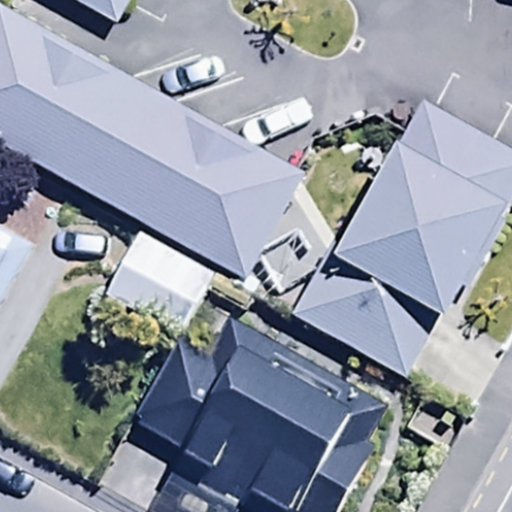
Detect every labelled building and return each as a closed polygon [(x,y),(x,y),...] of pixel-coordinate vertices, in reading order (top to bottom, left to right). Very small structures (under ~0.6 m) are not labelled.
[(131,0),(78,0),(119,22),(131,0)] [(307,176),(2,13),(0,15),(0,146),(251,281),(307,176)] [(511,215),(511,152),(433,111),(347,270),(453,327),(511,215)] [(0,301),(32,248),(0,228),(0,301)] [(216,270),(139,230),(104,297),(181,337),(216,270)] [(333,511),(390,409),(228,320),(207,358),(179,343),(131,429),(180,456),(171,473),(208,493),(197,511),(225,511),(228,507),(236,511),(333,511)]
